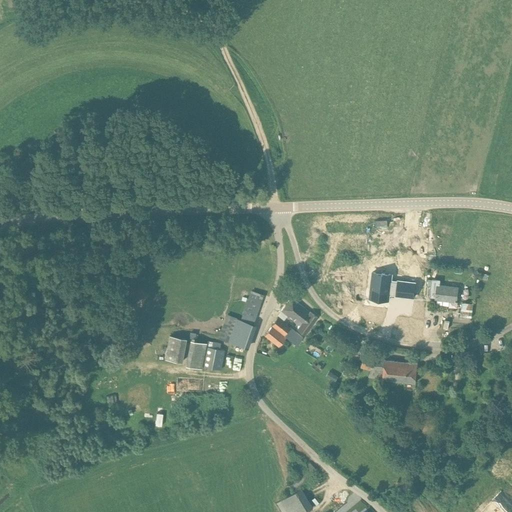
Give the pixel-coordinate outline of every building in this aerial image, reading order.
[(372,272),(369,298),(389,300),(389,294),(396,295),(396,296),(413,298),(415,282),(398,280),(398,282),(391,281),(392,274),(372,272)] [(432,279),(430,297),(435,298),(435,299),(456,302),(458,287),(439,285),(440,280),(432,279)] [(240,320),(253,325),(263,295),(251,290),(240,320)] [(281,310),(299,325),(297,328),(304,334),(306,331),(317,318),(310,312),(309,312),(291,298),(281,310)] [(462,303),(460,316),(471,318),(473,304),(462,303)] [(277,318),(271,326),(264,335),(278,347),(286,338),(296,346),(303,338),(277,318)] [(171,334),(166,357),(185,362),(190,338),(171,334)] [(221,370),(225,350),(219,349),(220,343),(207,341),(202,366),(221,370)] [(417,364),(385,361),(385,360),(375,359),(377,352),(357,347),(354,358),(363,361),(360,368),(370,371),(368,377),(382,379),(415,383),(417,364)] [(106,366),(107,373),(119,372),(118,365),(106,366)] [(289,484),(295,490),(316,469),(310,463),(289,484)] [(300,489),(278,502),(283,511),(306,511),(312,509),(300,489)]
